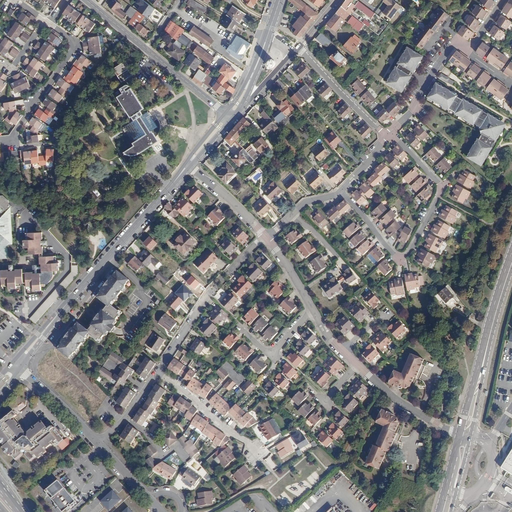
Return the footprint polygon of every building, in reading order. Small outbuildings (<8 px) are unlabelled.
[(123,6),(115,0),(114,0),(110,6),(114,9),(113,11),(122,18),(126,14),(120,9),(123,6)] [(207,10),(192,0),(185,0),(185,2),(204,14),(207,10)] [(299,8),(304,3),(299,0),(288,0),(288,1),(299,8)] [(356,0),(346,0),(344,4),(352,10),(359,1),(356,0)] [(401,6),(392,0),(383,0),(382,2),(388,6),(382,13),(391,19),(401,6)] [(491,0),(481,0),(480,3),(490,11),(493,7),(491,6),(494,2),(491,0)] [(299,8),(309,15),(314,19),(318,15),(306,6),(304,3),(299,8)] [(511,7),(507,3),(505,6),(506,7),(503,12),(511,18),(511,7)] [(349,14),(352,10),(344,4),(341,6),(349,14)] [(64,18),(67,19),(74,10),(68,5),(62,14),(65,16),(64,18)] [(143,5),(138,12),(145,17),(148,19),(152,13),(143,5)] [(233,6),(227,15),(228,16),(238,23),(240,24),(246,15),(233,6)] [(349,14),(341,6),(336,13),(344,20),(349,14)] [(489,13),(478,6),(472,13),(481,20),(485,15),(486,16),(489,13)] [(132,7),(126,14),(133,19),(138,12),(132,7)] [(441,8),(436,15),(443,20),(446,17),(447,18),(450,15),(441,8)] [(79,14),(74,10),(67,19),(70,22),(71,20),(74,22),(79,14)] [(35,17),(28,12),(26,15),(21,12),(17,18),(25,24),(29,17),(33,20),(35,17)] [(145,17),(138,12),(133,19),(130,22),(146,35),(149,31),(140,23),(145,17)] [(344,20),(336,13),(327,24),(335,32),(345,21),(344,20)] [(78,27),(81,29),(88,19),(83,15),(77,23),(80,26),(78,27)] [(293,28),(290,32),(299,37),(314,19),(309,15),(305,19),(303,17),(293,28)] [(359,31),(364,24),(352,15),(347,22),(359,31)] [(436,15),(432,21),(439,27),(441,24),(442,25),(445,22),(443,20),(436,15)] [(511,23),(511,22),(501,15),(499,18),(501,18),(498,23),(507,30),(511,23)] [(238,23),(228,16),(221,25),(232,32),(238,23)] [(471,16),(465,23),(476,31),(478,28),(477,27),(480,22),(471,16)] [(94,23),(88,19),(81,29),(83,31),(85,30),(88,32),(94,23)] [(184,20),(181,27),(188,30),(192,24),(184,20)] [(16,21),(11,28),(19,33),(24,27),(16,21)] [(185,31),(171,21),(164,31),(178,41),(185,31)] [(439,27),(432,21),(428,27),(435,32),(436,33),(438,30),(437,29),(439,27)] [(506,33),(494,25),(492,28),(493,29),(490,33),(500,40),(506,33)] [(426,26),(422,32),(429,38),(431,35),(432,36),(435,32),(428,27),(426,26)] [(474,34),(463,27),(458,34),(467,41),(471,36),(472,37),(474,34)] [(19,33),(11,28),(6,34),(15,40),(19,33)] [(214,41),(194,28),(190,34),(210,47),(214,41)] [(62,39),(58,37),(59,34),(51,29),(49,31),(51,33),(47,38),(58,45),(62,39)] [(422,32),(418,37),(425,43),(426,44),(428,41),(427,40),(429,38),(422,32)] [(243,55),(250,43),(237,35),(231,44),(228,48),(227,47),(226,48),(227,49),(241,58),(242,57),(243,58),(244,56),(243,55)] [(82,42),(82,46),(98,44),(96,36),(86,37),(87,41),(82,42)] [(4,37),(0,42),(0,43),(8,49),(12,43),(4,37)] [(425,43),(418,37),(413,43),(422,50),(424,46),(423,45),(425,43)] [(351,54),(353,52),(354,53),(357,49),(358,50),(361,47),(359,45),(360,44),(353,38),(352,39),(351,38),(343,47),(351,54)] [(184,51),(168,40),(165,44),(169,47),(166,51),(178,60),(184,51)] [(37,41),(35,44),(49,54),(54,47),(45,41),(43,45),(37,41)] [(483,59),(491,48),(484,43),(477,52),(481,55),(480,57),(483,59)] [(44,60),(49,54),(35,44),(34,47),(39,51),(36,55),(44,60)] [(98,44),(82,46),(83,49),(88,48),(89,54),(99,52),(98,44)] [(197,45),(192,51),(210,64),(214,58),(197,45)] [(495,64),(502,53),(494,48),(487,58),(492,61),(491,62),(493,64),(494,63),(495,64)] [(400,65),(397,69),(396,68),(387,83),(400,92),(403,89),(404,89),(409,82),(408,81),(415,70),(416,71),(421,63),(420,62),(422,58),(408,49),(398,65),(400,65)] [(337,51),(333,55),(333,54),(330,57),(340,67),(343,64),(342,63),(346,59),(337,51)] [(450,61),(457,66),(465,56),(462,54),(461,55),(456,52),(450,61)] [(510,59),(502,53),(495,64),(494,64),(497,67),(498,65),(503,69),(510,59)] [(75,59),(73,62),(81,68),(84,65),(86,66),(90,61),(81,54),(77,60),(75,59)] [(200,61),(191,54),(186,61),(195,68),(200,61)] [(465,56),(457,66),(464,72),(471,63),(467,60),(468,58),(465,56)] [(26,58),(24,60),(38,70),(43,63),(34,57),(32,61),(26,58)] [(273,67),(274,67),(275,66),(275,64),(275,63),(275,62),(274,61),(273,60),(272,59),(271,59),(269,60),(268,60),(267,62),(267,63),(267,64),(267,65),(268,66),(269,67),(270,68),(272,68),(273,67)] [(38,70),(24,60),(22,63),(27,67),(25,71),(33,76),(38,70)] [(123,60),(111,68),(115,75),(128,67),(123,60)] [(81,68),(73,62),(72,64),(74,65),(69,71),(78,77),(82,72),(80,70),(81,68)] [(511,63),(511,62),(503,73),(506,75),(507,74),(511,76),(511,63)] [(226,64),(220,72),(223,74),(229,79),(230,79),(236,72),(226,64)] [(302,78),(310,70),(304,64),(299,69),(297,68),(295,71),(302,78)] [(475,64),(466,74),(474,80),(481,71),(477,68),(478,66),(475,64)] [(199,68),(193,75),(210,88),(216,80),(199,68)] [(78,77),(69,71),(65,77),(64,76),(62,78),(71,84),(72,85),(74,83),(78,77)] [(485,71),(476,82),(484,87),(491,78),(487,75),(488,74),(485,71)] [(18,72),(15,74),(22,89),(29,86),(24,76),(20,78),(18,72)] [(22,89),(15,74),(12,75),(14,80),(10,83),(15,92),(22,89)] [(223,74),(218,82),(225,88),(233,93),(235,89),(226,82),(229,79),(223,74)] [(452,84),(454,80),(441,74),(439,78),(452,84)] [(210,88),(193,75),(190,79),(200,87),(203,83),(210,88)] [(62,78),(60,77),(56,83),(60,86),(59,89),(67,95),(69,92),(67,90),(71,84),(62,78)] [(279,78),(276,82),(281,89),(286,85),(279,78)] [(365,89),(357,80),(350,86),(355,91),(353,92),(357,96),(365,89)] [(487,90),(494,95),(502,84),(499,82),(498,84),(494,81),(487,90)] [(225,88),(218,82),(213,88),(221,94),(225,88)] [(323,98),(332,90),(325,82),(323,84),(324,86),(318,91),(323,98)] [(133,145),(123,151),(124,152),(125,153),(126,154),(128,154),(131,154),(133,154),(136,154),(137,153),(158,139),(153,131),(152,132),(151,130),(153,129),(153,127),(154,127),(155,123),(153,123),(154,121),(149,115),(151,114),(150,113),(148,111),(147,112),(146,110),(144,112),(141,108),(143,107),(129,87),(125,90),(123,88),(128,85),(127,84),(125,84),(118,88),(121,92),(116,96),(129,117),(130,116),(132,119),(121,126),(122,128),(121,129),(124,132),(125,132),(133,145)] [(305,84),(298,90),(305,98),(306,99),(313,93),(305,84)] [(505,87),(502,84),(494,95),(501,100),(508,91),(505,88),(505,87)] [(468,123),(484,134),(479,144),(477,143),(473,151),(474,152),(472,156),(470,154),(466,161),(479,169),(484,160),(486,161),(487,158),(486,157),(489,151),(491,151),(494,145),(496,146),(503,133),(502,133),(500,127),(501,125),(437,87),(428,102),(448,114),(449,113),(460,119),(459,120),(467,125),(468,123)] [(67,95),(59,89),(57,92),(52,88),(48,94),(59,102),(62,96),(65,98),(67,95)] [(305,98),(298,90),(291,96),(298,104),(305,98)] [(369,107),(375,101),(367,92),(360,99),(363,103),(364,102),(369,107)] [(47,106),(45,109),(53,114),(55,111),(53,109),(57,104),(46,97),(42,103),(47,106)] [(8,108),(16,107),(15,103),(23,102),(23,99),(4,102),(5,109),(8,108)] [(277,106),(280,110),(276,114),(277,116),(275,118),(280,123),(294,111),(286,102),(285,103),(283,101),(277,106)] [(344,118),(352,110),(345,103),(342,105),(343,106),(338,112),(344,118)] [(394,103),(386,111),(391,117),(393,119),(396,116),(395,115),(400,110),(394,103)] [(53,114),(45,109),(44,111),(38,108),(34,114),(44,121),(48,115),(51,117),(53,114)] [(386,111),(383,109),(375,118),(381,123),(385,119),(387,120),(391,117),(386,111)] [(22,115),(16,110),(15,112),(9,120),(15,124),(22,115)] [(259,126),(267,134),(272,129),(275,132),(280,128),(264,111),(261,115),(265,120),(259,126)] [(33,125),(30,130),(37,131),(39,129),(37,128),(41,122),(32,116),(28,121),(33,125)] [(244,117),(230,133),(236,139),(250,123),(244,117)] [(358,132),(364,138),(372,130),(365,123),(363,125),(364,126),(358,132)] [(415,129),(412,132),(421,142),(427,137),(417,125),(414,128),(415,129)] [(37,131),(30,130),(30,135),(27,135),(27,142),(38,141),(37,131)] [(302,135),(307,139),(310,136),(305,131),(302,135)] [(333,136),(328,140),(336,149),(338,147),(337,146),(343,140),(335,131),(331,134),(333,136)] [(236,139),(230,133),(227,136),(236,146),(239,143),(236,139)] [(419,144),(410,134),(407,137),(405,136),(402,138),(413,150),(419,144)] [(262,137),(254,144),(261,152),(269,145),(262,137)] [(322,145),(313,153),(319,161),(325,156),(326,157),(330,154),(322,145)] [(394,149),(391,152),(400,162),(406,157),(395,145),(393,147),(394,149)] [(51,163),(50,159),(52,159),(53,148),(46,147),(45,155),(41,155),(42,164),(44,164),(46,165),(50,164),(51,163)] [(243,147),(232,157),(239,165),(247,158),(244,154),(247,151),(246,150),(243,147)] [(30,150),(23,151),(23,149),(20,149),(21,157),(23,157),(24,163),(31,162),(30,150)] [(42,164),(41,155),(37,156),(36,149),(30,150),(31,162),(37,161),(38,164),(42,164)] [(439,159),(431,150),(423,157),(426,160),(427,158),(433,165),(439,159)] [(398,164),(388,154),(385,157),(384,155),(381,158),(392,169),(398,164)] [(449,170),(441,161),(434,168),(436,171),(437,170),(443,176),(449,170)] [(219,174),(225,182),(236,172),(227,163),(224,167),(225,168),(219,174)] [(373,172),(379,178),(388,170),(382,163),(376,169),(374,167),(372,170),(373,172)] [(337,180),(337,181),(338,180),(341,178),(341,177),(346,172),(341,166),(332,173),(327,177),(333,184),(337,180)] [(407,185),(417,176),(414,173),(416,172),(413,169),(402,179),(407,185)] [(308,181),(315,190),(325,181),(318,172),(308,181)] [(372,188),(381,180),(379,178),(373,172),(371,174),(372,176),(366,181),(372,188)] [(472,183),(470,183),(473,178),(462,172),(459,177),(458,176),(454,183),(468,191),(472,183)] [(301,183),(294,176),(284,184),(292,193),(296,190),(295,188),(301,183)] [(419,178),(409,187),(415,194),(426,184),(424,181),(422,182),(419,178)] [(269,184),(270,185),(263,191),(271,199),(278,193),(278,194),(282,190),(273,180),(269,184)] [(361,186),(358,189),(367,198),(373,193),(363,182),(360,184),(361,186)] [(188,189),(184,193),(193,202),(200,196),(201,196),(203,195),(203,193),(195,185),(190,190),(188,189)] [(415,198),(421,204),(430,195),(428,192),(429,191),(427,187),(415,198)] [(460,206),(463,200),(465,201),(468,195),(454,187),(451,193),(452,194),(449,200),(460,206)] [(365,200),(356,191),(353,194),(351,192),(348,195),(359,206),(365,200)] [(0,256),(5,257),(7,255),(7,247),(6,245),(7,244),(7,234),(10,234),(9,213),(11,211),(10,205),(12,204),(8,202),(8,198),(3,194),(0,193),(0,256)] [(192,206),(182,196),(179,199),(180,200),(173,207),(178,212),(181,215),(184,212),(186,214),(189,211),(188,210),(192,206)] [(264,199),(254,208),(262,216),(272,207),(264,199)] [(339,214),(341,215),(349,207),(343,201),(340,204),(338,203),(333,207),(339,214)] [(165,207),(168,210),(166,212),(171,217),(173,215),(174,216),(178,212),(173,207),(169,203),(165,207)] [(386,210),(380,204),(371,213),(373,216),(372,218),(374,221),(386,210)] [(325,215),(331,221),(339,214),(333,207),(332,206),(330,208),(331,210),(325,215)] [(217,207),(208,216),(214,222),(214,223),(216,225),(217,225),(225,217),(220,212),(221,210),(217,207)] [(445,208),(442,213),(440,212),(437,219),(451,226),(454,219),(453,219),(455,213),(445,208)] [(382,223),(385,226),(395,217),(390,211),(379,222),(381,224),(382,223)] [(316,216),(313,219),(322,229),(328,223),(317,212),(314,214),(316,216)] [(379,220),(385,214),(384,212),(377,219),(379,220)] [(400,228),(394,222),(385,231),(387,235),(386,236),(388,239),(400,228)] [(437,222),(434,227),(433,226),(429,233),(443,240),(447,234),(445,233),(448,228),(437,222)] [(353,224),(343,233),(348,239),(359,228),(357,226),(355,227),(353,224)] [(79,255),(54,226),(50,230),(72,256),(72,262),(79,262),(79,255)] [(235,230),(232,232),(242,243),(249,236),(240,227),(236,231),(235,230)] [(404,243),(411,232),(403,228),(396,241),(399,243),(400,242),(404,243)] [(286,237),(292,245),(303,237),(301,235),(297,234),(295,231),(286,237)] [(349,242),(355,248),(364,239),(362,236),(364,235),(361,231),(349,242)] [(43,233),(29,234),(29,240),(24,240),(25,248),(29,248),(29,255),(44,254),(43,247),(42,247),(42,240),(43,240),(43,233)] [(175,246),(183,254),(195,242),(185,233),(181,237),(177,241),(179,243),(175,246)] [(151,236),(145,242),(152,249),(158,242),(151,236)] [(426,243),(423,248),(434,254),(437,249),(438,250),(442,243),(428,236),(424,242),(426,243)] [(237,247),(228,237),(224,240),(225,242),(221,246),(230,254),(237,247)] [(367,241),(357,250),(362,256),(374,245),(371,243),(370,244),(367,241)] [(298,248),(299,249),(298,250),(299,252),(300,251),(305,259),(316,251),(313,246),(311,247),(307,242),(298,248)] [(377,247),(369,254),(377,263),(383,257),(378,251),(379,250),(377,247)] [(209,248),(194,263),(203,272),(208,267),(207,266),(209,264),(210,265),(218,257),(209,248)] [(146,250),(138,258),(144,263),(145,265),(150,260),(156,267),(160,263),(153,255),(152,256),(146,250)] [(434,258),(420,250),(416,258),(418,258),(415,263),(426,269),(429,264),(430,265),(434,258)] [(260,256),(256,260),(265,270),(272,263),(264,255),(261,257),(260,256)] [(321,255),(311,263),(316,271),(315,272),(317,274),(318,273),(327,267),(323,261),(325,260),(321,255)] [(34,272),(27,273),(28,286),(35,286),(35,291),(43,290),(43,284),(48,284),(55,278),(55,271),(60,271),(60,263),(55,263),(55,256),(41,257),(41,264),(43,263),(43,273),(34,273),(34,272)] [(138,258),(135,256),(129,263),(137,271),(144,263),(138,258)] [(384,261),(376,268),(384,277),(391,271),(385,264),(386,263),(384,261)] [(263,272),(254,262),(250,266),(251,268),(246,273),(254,281),(255,281),(257,279),(257,278),(263,272)] [(30,319),(35,323),(79,274),(79,266),(72,266),(72,273),(30,319)] [(9,269),(2,270),(2,283),(9,283),(9,288),(17,287),(17,283),(24,282),(23,268),(16,269),(16,270),(9,270),(9,269)] [(357,279),(349,268),(345,271),(346,273),(343,275),(349,284),(357,279)] [(159,270),(155,274),(162,281),(166,277),(159,270)] [(109,306),(114,300),(115,301),(126,287),(125,286),(129,280),(117,271),(97,297),(109,306)] [(422,285),(420,277),(417,277),(416,275),(411,276),(411,274),(403,275),(406,291),(414,290),(413,288),(419,287),(418,286),(422,285)] [(234,290),(241,298),(253,286),(243,276),(238,281),(241,283),(234,290)] [(323,288),(330,298),(343,289),(335,277),(330,281),(331,282),(323,288)] [(403,295),(400,279),(393,280),(393,282),(388,283),(390,295),(396,294),(396,296),(403,295)] [(283,287),(276,280),(269,288),(271,290),(268,292),(272,296),(273,294),(277,298),(287,288),(285,286),(283,287)] [(440,299),(445,304),(456,295),(448,284),(445,287),(446,289),(439,294),(438,293),(435,295),(439,299),(440,299)] [(221,289),(215,296),(217,298),(223,291),(221,289)] [(223,299),(224,300),(221,303),(229,310),(239,300),(231,292),(227,297),(226,296),(223,299)] [(372,293),(365,299),(374,309),(378,305),(377,304),(380,301),(372,293)] [(176,294),(167,303),(175,310),(183,301),(176,294)] [(288,295),(279,305),(286,311),(286,313),(287,314),(289,314),(296,306),(291,301),(293,299),(288,295)] [(361,304),(359,307),(357,304),(353,307),(354,308),(350,312),(359,322),(362,320),(361,319),(368,312),(361,304)] [(90,329),(93,331),(90,335),(99,342),(104,335),(104,336),(109,331),(114,326),(113,325),(117,320),(116,319),(121,313),(112,306),(110,310),(107,308),(105,310),(104,309),(98,317),(100,318),(98,320),(96,319),(91,325),(92,326),(90,329)] [(210,312),(207,315),(217,325),(221,321),(222,322),(226,318),(223,316),(225,314),(217,307),(211,313),(210,312)] [(249,325),(259,315),(252,309),(245,316),(247,318),(246,319),(248,321),(246,322),(249,325)] [(176,321),(165,314),(159,323),(170,330),(176,321)] [(355,327),(345,316),(341,320),(340,319),(337,322),(339,325),(337,327),(344,335),(350,329),(351,330),(355,327)] [(269,324),(261,317),(252,327),(254,330),(256,328),(258,330),(258,329),(261,332),(269,324)] [(217,327),(207,318),(204,322),(205,323),(200,329),(208,336),(210,336),(211,335),(211,333),(217,327)] [(70,357),(74,352),(75,353),(86,338),(85,338),(90,332),(78,322),(58,348),(70,357)] [(392,325),(388,329),(397,339),(403,333),(405,333),(406,331),(406,329),(399,322),(393,327),(392,325)] [(278,332),(270,326),(261,336),(263,338),(265,337),(267,339),(268,338),(270,340),(278,332)] [(303,333),(301,336),(311,346),(317,339),(309,331),(305,334),(303,333)] [(392,342),(382,332),(379,335),(380,336),(373,342),(380,350),(383,348),(385,351),(388,348),(387,346),(392,342)] [(223,341),(230,347),(240,337),(237,335),(235,337),(231,333),(223,341)] [(155,335),(147,347),(156,353),(164,341),(155,335)] [(197,339),(189,350),(198,355),(205,345),(197,339)] [(310,350),(300,340),(298,343),(297,347),(295,349),(304,356),(310,350)] [(245,361),(253,351),(249,347),(248,348),(243,344),(236,351),(235,353),(236,354),(238,354),(245,361)] [(368,350),(362,355),(370,363),(371,363),(373,362),(373,360),(379,354),(371,344),(367,348),(368,350)] [(289,356),(287,358),(296,367),(303,361),(295,353),(293,356),(292,355),(290,357),(289,356)] [(258,355),(249,365),(255,371),(255,373),(257,374),(259,374),(266,366),(261,361),(262,359),(258,355)] [(402,375),(393,372),(388,385),(400,391),(403,389),(405,389),(411,387),(415,378),(417,379),(424,361),(411,356),(402,375)] [(343,366),(333,357),(329,361),(328,360),(325,363),(327,365),(325,367),(333,375),(339,368),(340,369),(343,366)] [(146,358),(143,363),(152,370),(156,364),(146,358)] [(169,370),(172,372),(178,362),(174,359),(168,367),(170,369),(169,370)] [(120,360),(116,366),(120,368),(119,369),(122,372),(121,374),(128,379),(130,376),(130,377),(133,373),(122,365),(124,362),(120,360)] [(180,375),(186,367),(178,362),(172,372),(175,374),(176,373),(180,375)] [(297,372),(287,362),(284,365),(285,367),(284,369),(282,372),(290,379),(297,372)] [(152,370),(143,363),(139,368),(149,374),(152,370)] [(184,380),(188,383),(192,377),(195,373),(186,367),(180,375),(184,378),(184,380)] [(149,374),(139,368),(136,373),(145,379),(149,374)] [(320,372),(314,379),(323,388),(327,384),(325,382),(330,377),(323,370),(321,369),(319,371),(320,372)] [(223,370),(218,375),(220,378),(226,372),(223,370)] [(289,382),(279,373),(277,375),(278,377),(276,378),(277,379),(274,382),(282,389),(289,382)] [(111,374),(107,380),(110,382),(112,379),(118,383),(120,384),(124,387),(126,383),(126,381),(128,379),(121,374),(119,377),(115,375),(111,374)] [(191,391),(198,381),(192,377),(188,383),(185,387),(191,391)] [(223,386),(226,389),(233,381),(230,379),(223,386)] [(249,379),(246,383),(253,390),(256,386),(249,379)] [(198,381),(191,391),(196,394),(197,393),(199,394),(204,385),(198,381)] [(235,384),(233,381),(226,389),(229,391),(235,384)] [(279,390),(269,381),(267,384),(268,385),(267,386),(267,387),(265,390),(273,397),(279,390)] [(351,387),(349,390),(359,399),(363,395),(364,396),(367,393),(365,391),(367,389),(359,381),(352,388),(351,387)] [(212,386),(205,382),(204,385),(199,394),(205,397),(212,386)] [(246,383),(243,386),(250,393),(253,390),(246,383)] [(158,384),(154,389),(163,395),(167,390),(158,384)] [(250,393),(243,386),(240,388),(248,395),(250,393)] [(123,392),(132,399),(136,394),(126,387),(123,392)] [(163,395),(154,389),(150,395),(151,396),(159,401),(163,395)] [(291,399),(298,406),(308,396),(305,394),(304,394),(302,392),(301,393),(299,391),(291,399)] [(123,392),(119,398),(129,404),(132,399),(123,392)] [(210,403),(214,407),(222,399),(216,394),(210,400),(211,401),(210,403)] [(358,403),(349,394),(345,399),(346,400),(341,405),(349,413),(351,413),(352,411),(352,409),(358,403)] [(151,396),(147,401),(156,407),(160,402),(159,401),(151,396)] [(175,406),(180,398),(177,396),(172,404),(169,402),(169,403),(174,407),(175,406)] [(175,406),(181,410),(187,401),(181,397),(180,398),(175,406)] [(129,404),(119,398),(116,403),(126,409),(129,404)] [(221,410),(227,403),(222,399),(214,407),(218,410),(219,409),(221,410)] [(156,407),(147,401),(143,407),(151,412),(152,413),(156,407)] [(187,401),(181,410),(187,414),(192,406),(193,405),(187,401)] [(232,408),(227,403),(221,410),(222,411),(220,412),(225,416),(228,412),(232,408)] [(298,411),(305,418),(314,407),(311,404),(310,406),(308,404),(307,405),(305,403),(298,411)] [(235,416),(241,409),(235,404),(232,408),(228,412),(233,416),(234,415),(235,416)] [(143,406),(139,412),(147,418),(151,412),(143,407),(143,406)] [(197,409),(192,406),(187,414),(185,417),(190,420),(197,409)] [(246,414),(241,409),(235,416),(236,417),(235,419),(239,422),(246,414)] [(383,426),(375,445),(373,445),(365,463),(378,469),(386,451),(388,451),(396,433),(394,433),(398,423),(395,418),(394,417),(393,414),(381,409),(375,422),(383,426)] [(317,410),(307,420),(314,426),(322,418),(320,415),(321,414),(317,410)] [(18,416),(14,411),(1,423),(4,427),(0,430),(0,439),(5,446),(4,448),(10,456),(13,454),(17,460),(23,455),(24,453),(27,453),(27,456),(32,461),(37,458),(35,456),(37,455),(40,459),(48,452),(45,448),(47,447),(48,448),(52,444),(51,443),(55,440),(56,442),(58,440),(61,443),(65,440),(54,426),(50,430),(44,423),(42,424),(41,422),(36,427),(37,428),(34,431),(33,429),(29,433),(29,435),(26,434),(26,432),(22,428),(21,429),(18,426),(20,425),(16,420),(14,421),(13,419),(18,416)] [(349,420),(339,411),(335,415),(336,417),(334,420),(342,427),(349,420)] [(147,418),(139,412),(135,417),(143,423),(147,418)] [(246,414),(239,422),(243,426),(244,425),(247,429),(253,425),(249,421),(252,418),(247,413),(246,414)] [(197,426),(203,417),(200,414),(199,416),(197,415),(192,422),(197,426)] [(203,417),(197,426),(203,430),(208,422),(209,421),(203,417)] [(268,421),(259,426),(263,432),(262,433),(264,438),(266,437),(267,440),(276,436),(268,421)] [(202,431),(208,436),(214,428),(212,427),(213,426),(208,422),(203,430),(202,431)] [(343,432),(333,423),(329,427),(331,429),(328,432),(336,439),(343,432)] [(129,428),(126,432),(134,438),(138,432),(131,427),(130,429),(129,428)] [(215,429),(214,428),(208,436),(214,440),(221,431),(216,428),(215,429)] [(171,431),(162,438),(169,447),(178,440),(171,431)] [(214,440),(214,441),(221,446),(224,444),(229,439),(225,436),(225,434),(221,431),(214,440)] [(333,441),(323,431),(320,435),(321,436),(319,437),(320,438),(318,441),(326,448),(333,441)] [(134,438),(126,432),(123,437),(124,438),(123,439),(130,444),(134,438)] [(302,432),(292,437),(300,449),(309,444),(302,432)] [(183,446),(186,449),(193,443),(190,439),(188,441),(189,442),(183,446)] [(153,441),(150,443),(156,452),(159,450),(153,441)] [(278,450),(282,458),(294,451),(290,445),(289,446),(286,441),(274,447),(276,451),(278,450)] [(147,446),(153,454),(156,452),(150,443),(147,446)] [(188,452),(196,446),(193,443),(186,449),(188,452)] [(188,452),(190,455),(198,449),(196,446),(188,452)] [(223,448),(216,454),(222,462),(221,463),(225,468),(236,459),(232,454),(233,453),(229,448),(228,449),(226,446),(223,448)] [(198,449),(190,455),(193,458),(200,452),(198,449)] [(511,454),(503,468),(511,473),(511,454)] [(269,456),(265,459),(273,469),(277,466),(269,456)] [(175,469),(163,463),(159,472),(170,478),(175,469)] [(235,479),(239,484),(249,476),(245,471),(247,470),(242,464),(232,473),(236,478),(235,479)] [(178,472),(181,474),(181,475),(194,483),(199,473),(186,466),(186,467),(183,465),(178,472)] [(60,480),(47,491),(64,511),(66,511),(78,502),(60,480)] [(78,511),(148,511),(119,480),(78,511)] [(211,491),(197,493),(198,497),(196,497),(197,505),(211,503),(210,497),(211,497),(211,491)]
